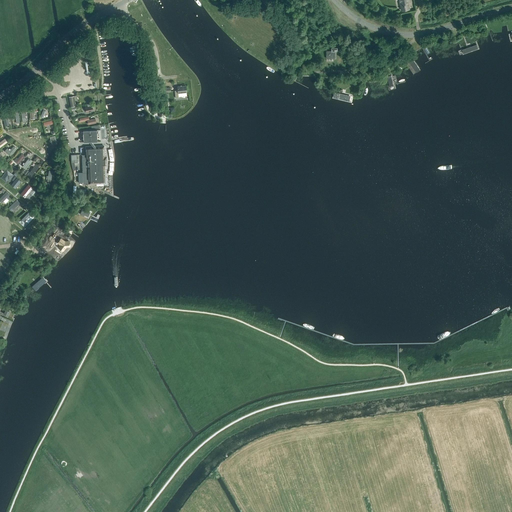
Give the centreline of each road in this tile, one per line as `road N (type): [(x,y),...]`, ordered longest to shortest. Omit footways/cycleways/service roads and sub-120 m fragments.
road 1 (unclassified): [(335,0),(368,26),(413,35),(511,8)]
road 2 (unclassified): [(0,95),(76,29),(120,4)]
